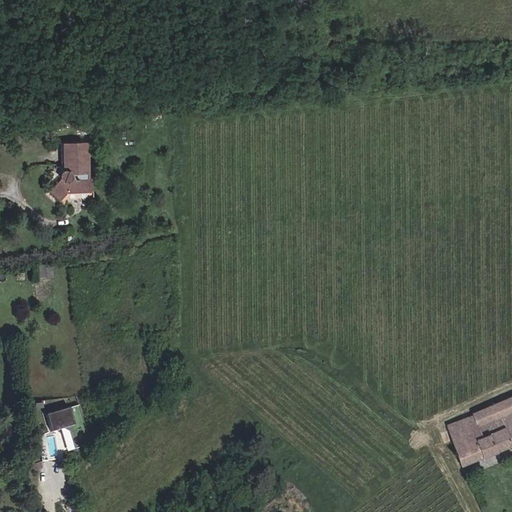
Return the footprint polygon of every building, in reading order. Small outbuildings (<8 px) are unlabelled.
[(94,178),(90,178),(90,141),(67,141),(67,168),(64,169),(62,173),(64,179),(53,190),(61,198),(68,191),(94,191),(94,178)] [(64,202),(70,196),(94,195),(94,191),(68,191),(61,198),(64,202)] [(53,275),(53,264),(40,264),(40,275),(53,275)] [(13,284),(25,281),(22,269),(10,272),(13,284)] [(469,461),(511,444),(511,398),(476,411),(478,414),(456,423),(464,443),(462,444),(469,461)] [(75,449),(91,444),(78,405),(45,415),(50,432),(63,428),(69,431),(75,449)] [(462,444),(464,443),(456,423),(453,424),(462,444)] [(40,433),(41,459),(56,458),(55,433),(40,433)]
